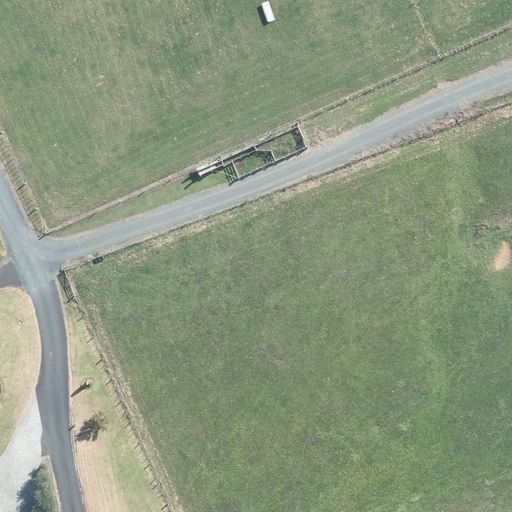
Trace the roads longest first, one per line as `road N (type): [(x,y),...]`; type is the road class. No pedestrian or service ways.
road 1 (track): [(41,254),(511,76)]
road 2 (track): [(0,149),(34,227),(55,309),(73,511)]
